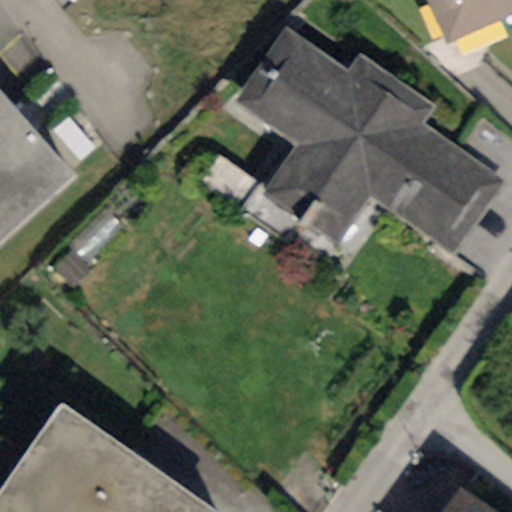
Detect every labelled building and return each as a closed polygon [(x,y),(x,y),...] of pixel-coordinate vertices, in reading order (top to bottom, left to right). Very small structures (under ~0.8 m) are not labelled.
[(511,0),(424,0),(444,44),(511,15),(511,0)] [(286,28),(234,103),(296,146),(263,193),(340,246),(371,201),(451,256),(503,180),(423,125),(434,108),(360,57),(349,72),(286,28)] [(0,245),(76,178),(0,92),(0,245)] [(212,511),(60,405),(0,490),(0,511),(212,511)] [(490,511),(456,488),(439,511),(490,511)]
